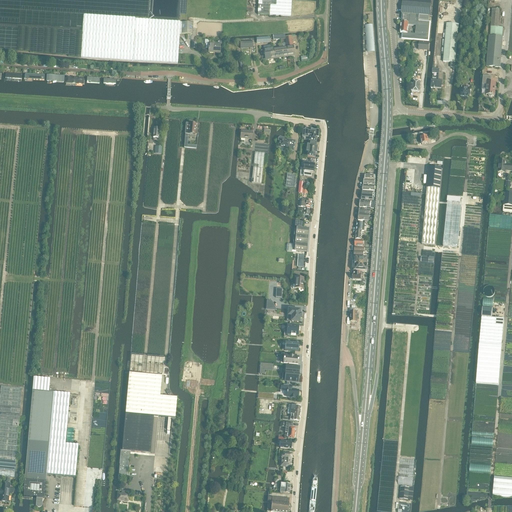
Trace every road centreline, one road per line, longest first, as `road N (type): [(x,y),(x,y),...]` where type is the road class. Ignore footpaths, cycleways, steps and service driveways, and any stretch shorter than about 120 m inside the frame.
road 1 (unclassified): [(294,511),(322,129),(256,113),(167,108)]
road 2 (primary): [(364,409),(387,117),(381,0)]
road 3 (primary): [(364,409),(376,377),(392,165),(365,159)]
road 4 (unclassified): [(169,73),(279,79),(314,65),(324,55),(328,0)]
road 5 (residential): [(343,352),(365,159)]
road 6 (unclassified): [(0,65),(169,73)]
road 7 (residential): [(335,511),(343,352)]
